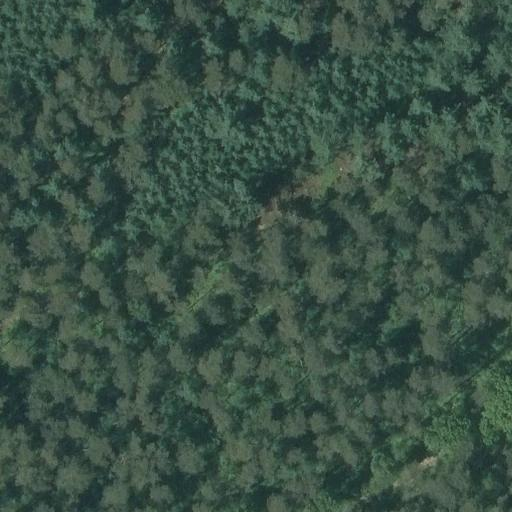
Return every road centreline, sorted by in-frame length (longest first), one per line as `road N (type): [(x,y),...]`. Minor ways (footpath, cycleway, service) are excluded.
road 1 (track): [(0,321),(446,78),(511,52)]
road 2 (track): [(344,511),(511,421)]
